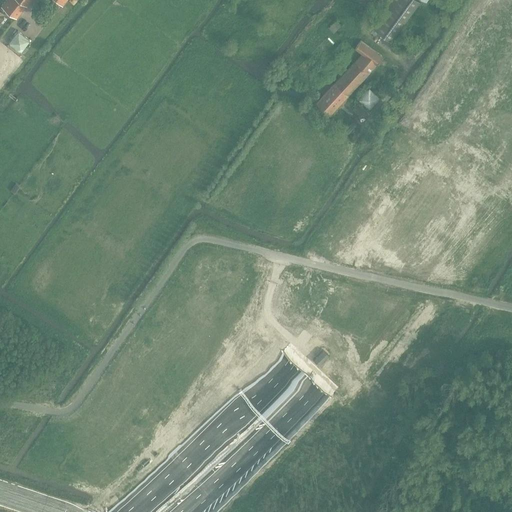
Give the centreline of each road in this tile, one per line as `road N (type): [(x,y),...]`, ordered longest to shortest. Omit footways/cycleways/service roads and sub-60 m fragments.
road 1 (motorway): [(511,89),(387,264),(130,511)]
road 2 (motorway): [(187,511),(320,384),(415,273),(511,140)]
